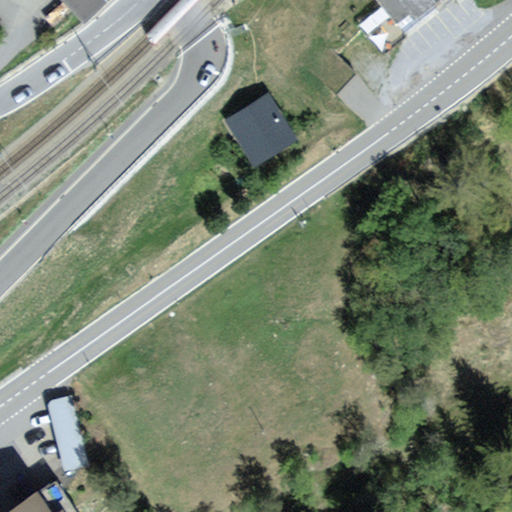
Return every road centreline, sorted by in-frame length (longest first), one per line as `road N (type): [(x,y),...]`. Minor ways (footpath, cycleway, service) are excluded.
road 1 (primary): [(0,407),(511,35)]
road 2 (tertiary): [(0,276),(198,76),(203,35),(171,0)]
road 3 (tertiary): [(147,0),(0,100)]
